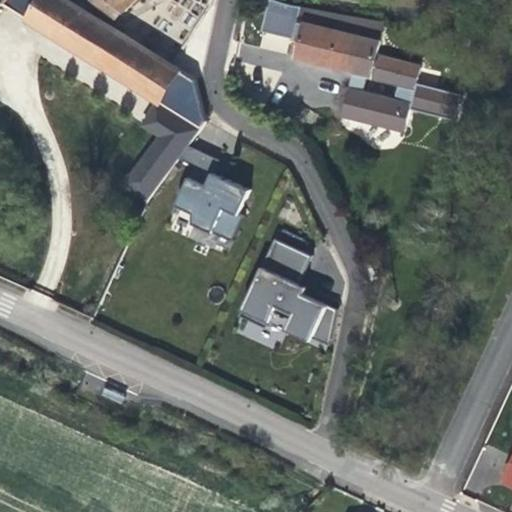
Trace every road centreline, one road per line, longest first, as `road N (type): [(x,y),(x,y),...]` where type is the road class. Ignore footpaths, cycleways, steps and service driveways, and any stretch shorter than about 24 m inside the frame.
road 1 (residential): [(0,305),(430,502)]
road 2 (residential): [(430,502),(511,325)]
